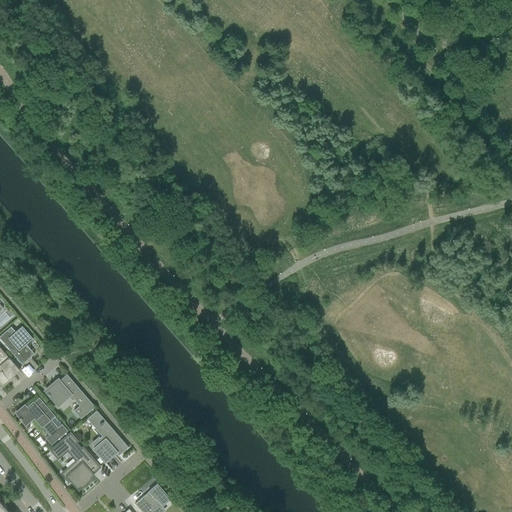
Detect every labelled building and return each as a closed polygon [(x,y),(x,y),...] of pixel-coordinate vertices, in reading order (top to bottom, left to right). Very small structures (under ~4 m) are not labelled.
[(29,357),(30,358),(34,354),(25,344),(31,339),(32,339),(21,326),(20,326),(21,327),(15,332),(11,327),(0,336),(0,340),(22,365),(28,360),(27,359),(29,357)] [(0,388),(10,380),(9,379),(12,376),(13,377),(20,371),(18,369),(0,348),(0,388)] [(53,386),(52,385),(45,391),(47,394),(47,395),(48,397),(49,396),(57,406),(70,395),(79,406),(73,411),(80,419),(94,407),(66,375),(59,381),(58,380),(55,382),(56,384),(53,386)] [(24,406),(16,413),(19,418),(18,419),(20,421),(21,421),(25,426),(34,418),(49,435),(45,438),(51,445),(67,431),(63,426),(55,417),(36,395),(36,396),(38,399),(27,409),(24,406)] [(101,436),(99,438),(102,442),(93,450),(104,463),(105,463),(114,455),(113,454),(115,452),(118,456),(128,448),(96,411),(86,419),(101,436)] [(77,489),(80,487),(81,488),(91,479),(90,478),(93,475),(92,474),(99,468),(82,448),(80,449),(75,443),(77,442),(70,434),(51,450),(58,459),(67,451),(79,465),(72,472),(68,468),(61,474),(68,482),(70,481),(77,489)] [(148,492),(134,504),(141,511),(155,511),(170,500),(157,484),(148,492)] [(0,511),(8,511),(5,508),(7,507),(3,502),(1,504),(0,505),(0,511)]
